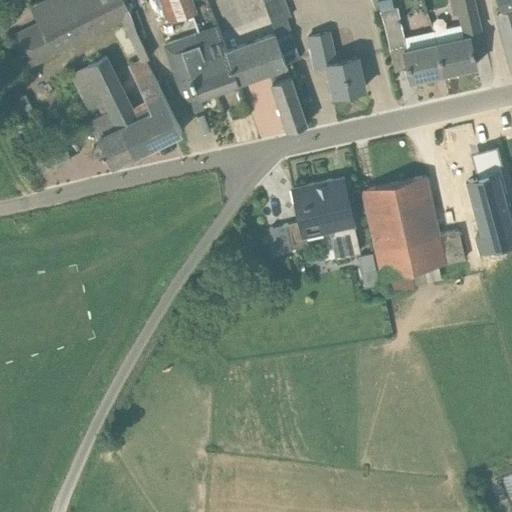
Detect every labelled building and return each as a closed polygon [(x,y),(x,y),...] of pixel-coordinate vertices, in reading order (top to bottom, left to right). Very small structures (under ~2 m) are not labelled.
[(149,58),(122,0),(46,0),(29,9),(36,23),(9,37),(26,70),(122,22),(140,62),(149,58)] [(159,0),(168,24),(197,14),(191,0),(159,0)] [(283,0),(262,0),(274,33),(285,64),(299,59),(288,29),(289,29),(285,18),(289,16),(283,0)] [(379,6),(380,11),(394,7),(392,0),(381,0),(378,1),(379,6)] [(433,38),(441,73),(476,65),(468,32),(481,29),(474,0),(453,0),(459,26),(431,32),(433,38)] [(511,0),(496,0),(499,11),(511,7),(511,0)] [(394,7),(380,11),(394,71),(408,68),(410,80),(441,73),(433,38),(431,32),(403,39),(396,7),(394,7)] [(511,14),(495,19),(511,72),(511,14)] [(216,26),(202,31),(174,41),(164,45),(184,101),(187,100),(190,108),(202,104),(199,95),(237,81),(226,50),(216,26)] [(333,95),(364,88),(357,56),(334,61),(328,32),(307,37),(314,67),(326,64),(333,95)] [(274,33),(226,50),(237,81),(268,70),(285,64),(274,33)] [(97,104),(102,116),(88,123),(111,165),(181,131),(145,61),(131,68),(151,109),(136,116),(106,54),(86,64),(69,73),(86,109),(97,104)] [(290,76),(285,64),(268,70),(272,82),(286,78),(289,76),(290,76)] [(25,94),(21,96),(12,77),(0,82),(0,102),(1,105),(3,104),(12,122),(33,112),(25,94)] [(301,107),(290,78),(272,84),(287,129),(306,123),(301,107)] [(362,190),(385,293),(414,287),(413,285),(441,279),(438,266),(446,264),(439,234),(425,175),(362,190)] [(360,253),(350,209),(345,190),(335,192),(332,179),(293,187),(293,186),(292,186),(296,206),(297,205),(301,221),(284,225),(269,228),(274,253),(307,245),(305,238),(328,232),(334,259),(360,253)] [(459,229),(439,234),(446,264),(466,259),(459,229)] [(370,253),(357,256),(361,271),(373,268),(370,253)]
